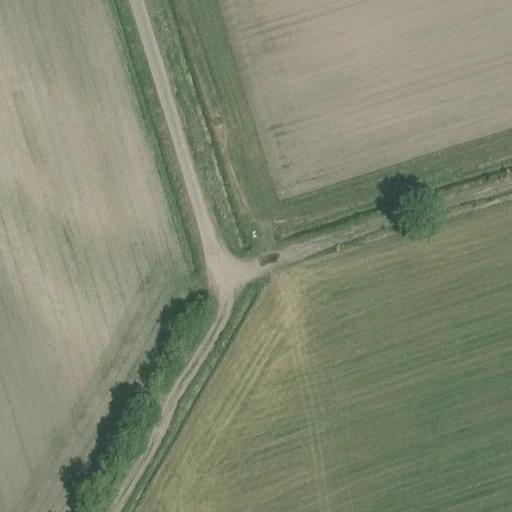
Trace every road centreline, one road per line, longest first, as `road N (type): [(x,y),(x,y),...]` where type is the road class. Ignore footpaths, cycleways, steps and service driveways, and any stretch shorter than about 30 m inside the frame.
road 1 (track): [(102,511),(210,324),(220,275),(511,183)]
road 2 (unclassified): [(220,275),(136,0)]
